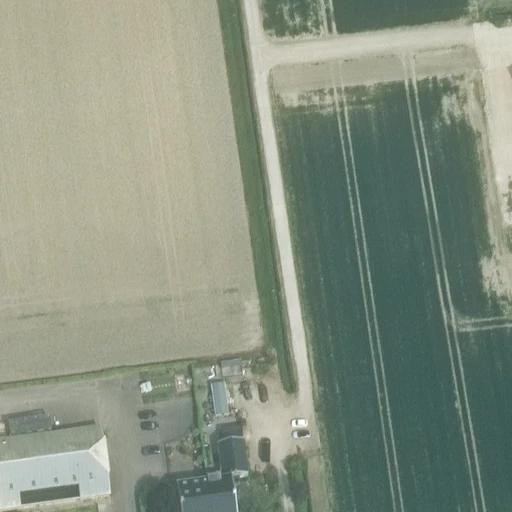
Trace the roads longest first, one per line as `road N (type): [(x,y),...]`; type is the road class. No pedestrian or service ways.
road 1 (track): [(275,430),(296,419),(305,402),(248,0)]
road 2 (track): [(491,35),(257,65)]
